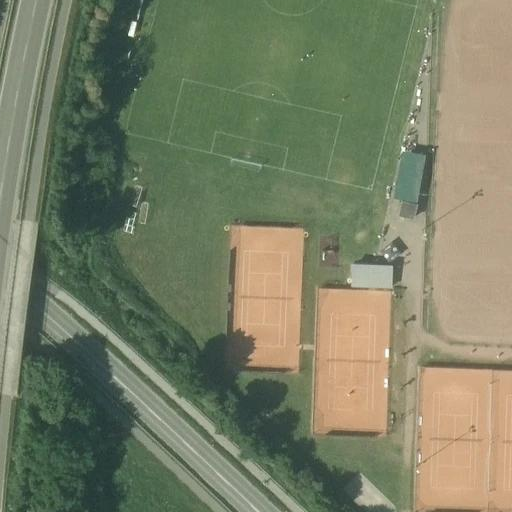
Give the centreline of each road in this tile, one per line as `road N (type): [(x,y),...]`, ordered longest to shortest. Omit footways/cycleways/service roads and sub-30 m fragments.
road 1 (primary): [(257,511),(0,272)]
road 2 (primary): [(0,192),(37,0)]
